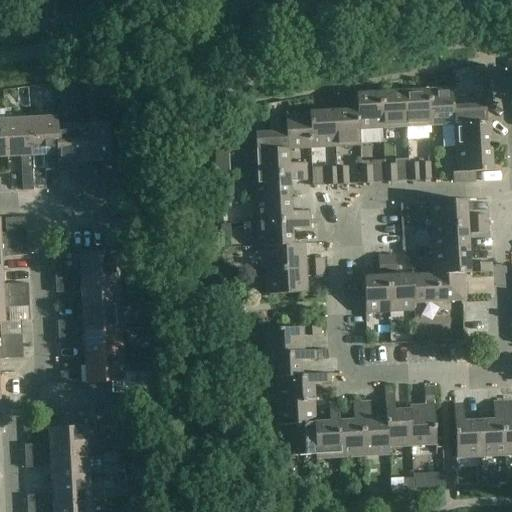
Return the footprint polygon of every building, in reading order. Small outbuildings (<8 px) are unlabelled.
[(453,89),(429,91),(431,127),(454,126),(454,125),(487,123),(486,106),(454,107),(453,89)] [(429,91),(405,92),(407,128),(431,127),(429,91)] [(381,93),(383,129),(407,128),(405,92),(381,93)] [(357,111),(358,111),(359,130),(360,130),(383,129),(381,93),(356,94),(357,111)] [(334,112),(336,148),(360,146),(360,130),(359,130),(358,111),(357,111),(334,112)] [(334,112),(310,113),(312,149),(336,148),(334,112)] [(285,114),(286,132),(287,132),(287,136),(294,136),(295,145),(294,145),(294,150),(312,149),(310,113),(285,114)] [(57,155),(58,155),(56,128),(57,128),(56,119),(30,120),(34,191),(46,190),(44,161),(43,162),(42,156),(57,155)] [(30,120),(5,121),(7,157),(21,157),(23,192),(34,191),(30,120)] [(454,126),(455,149),(492,147),(490,123),(487,123),(454,125),(454,126)] [(84,162),(110,161),(108,125),(82,126),(84,162)] [(82,126),(57,128),(56,128),(58,155),(57,155),(58,164),(72,163),(74,189),(85,188),(84,167),(84,162),(82,126)] [(256,134),(256,151),(288,150),(288,145),(294,145),(295,145),(294,136),(287,136),(287,132),(286,132),(256,134)] [(492,147),(455,149),(457,174),(452,174),(453,184),(476,183),(475,173),(493,172),(492,147)] [(253,176),(307,173),(307,164),(289,165),(288,150),(256,151),(252,151),(253,176)] [(430,163),(419,164),(420,181),(431,181),(430,163)] [(420,181),(419,164),(409,164),(410,182),(420,181)] [(385,166),(386,183),(396,183),(395,165),(385,166)] [(361,167),(362,184),(372,184),(372,166),(361,167)] [(84,167),(85,188),(97,188),(96,167),(84,167)] [(338,186),(348,185),(347,167),(337,168),(338,186)] [(326,168),(327,186),(338,186),(337,168),(326,168)] [(253,176),(255,200),(291,198),(290,183),(308,182),(307,173),(253,176)] [(291,198),(255,200),(256,224),(310,221),(309,212),(292,213),(291,198)] [(430,203),(431,227),(488,225),(487,216),(467,217),(466,201),(430,203)] [(265,248),(265,247),(293,246),(293,245),(293,230),(310,230),(310,221),(256,224),(257,248),(265,248)] [(488,233),(488,225),(431,227),(433,251),(469,249),(468,234),(488,233)] [(25,233),(0,234),(0,246),(26,245),(25,233)] [(265,247),(265,248),(266,271),(324,268),(323,259),(305,260),(305,244),(293,245),(293,246),(265,247)] [(0,246),(0,271),(1,272),(0,258),(26,256),(26,245),(0,246)] [(433,251),(434,275),(459,274),(459,275),(490,273),(490,264),(469,265),(469,249),(433,251)] [(77,281),(82,281),(118,279),(116,253),(80,255),(81,267),(76,270),(55,271),(56,283),(77,281)] [(396,256),(387,257),(390,313),(415,312),(414,304),(412,276),(397,277),(396,256)] [(379,277),(364,278),(366,314),(390,313),(387,257),(378,257),(379,277)] [(324,268),(266,271),(268,295),(307,293),(306,278),(324,277),(324,268)] [(0,271),(0,297),(28,296),(28,284),(2,286),(1,272),(0,271)] [(459,275),(459,274),(434,275),(412,276),(414,304),(465,301),(464,284),(459,284),(459,275)] [(82,281),(83,307),(119,305),(118,279),(82,281)] [(77,293),(77,281),(56,283),(57,294),(77,293)] [(28,296),(0,297),(0,323),(4,323),(3,309),(29,307),(28,296)] [(85,332),(120,330),(119,305),(83,307),(84,321),(79,321),(79,333),(85,332)] [(426,346),(447,343),(444,318),(423,321),(426,346)] [(58,322),(59,334),(79,333),(79,321),(58,322)] [(304,353),(304,352),(303,337),(321,337),(320,327),(263,330),(264,355),(304,353)] [(85,332),(86,358),(122,356),(120,330),(85,332)] [(80,344),(79,333),(59,334),(59,345),(80,344)] [(0,349),(1,349),(2,360),(23,359),(22,336),(0,337),(0,349)] [(318,351),(304,352),(304,353),(264,355),(265,379),(277,379),(277,378),(301,377),(301,376),(301,362),(318,361),(318,351)] [(123,373),(122,356),(86,358),(87,372),(61,373),(61,385),(112,382),(112,394),(127,394),(135,385),(134,373),(123,373)] [(330,375),(301,376),(301,377),(277,378),(277,379),(278,402),(314,400),(313,385),(331,384),(330,375)] [(409,407),(410,411),(412,447),(437,445),(434,388),(424,389),(425,406),(409,407)] [(388,448),(389,448),(412,447),(410,411),(395,412),(394,394),(385,394),(386,420),(387,420),(388,448)] [(0,411),(8,411),(8,399),(0,399),(0,411)] [(314,400),(278,402),(279,426),(297,425),(301,425),(301,417),(310,417),(310,418),(315,417),(314,400)] [(511,456),(511,416),(511,402),(502,403),(505,456),(511,456)] [(354,421),(339,422),(341,458),(365,457),(362,403),(353,404),(354,421)] [(362,403),(365,457),(389,456),(389,448),(388,448),(387,420),(386,420),(372,421),(371,403),(362,403)] [(505,456),(502,403),(494,403),(494,421),(479,422),(481,458),(505,456)] [(317,455),(316,455),(316,460),(341,458),(339,422),(338,405),(329,405),(330,423),(315,423),(317,455)] [(481,458),(479,422),(464,422),(463,405),(454,405),(457,459),(481,458)] [(299,456),(316,455),(317,455),(315,423),(310,424),(310,418),(310,417),(301,417),(301,425),(297,425),(299,456)] [(51,456),(87,454),(86,428),(50,430),(51,456)] [(25,446),(25,457),(46,456),(45,445),(25,446)] [(51,456),(53,482),(88,480),(87,454),(51,456)] [(46,468),(46,456),(25,457),(26,469),(46,468)] [(414,492),(414,490),(413,478),(403,479),(404,493),(414,492)] [(28,508),(49,507),(54,507),(90,505),(88,480),(53,482),(53,496),(27,497),(28,508)]
